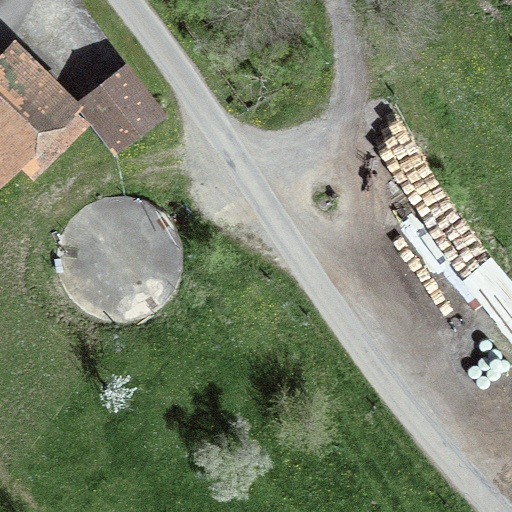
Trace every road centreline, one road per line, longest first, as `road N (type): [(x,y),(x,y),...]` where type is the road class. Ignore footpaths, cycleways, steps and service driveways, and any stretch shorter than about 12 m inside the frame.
road 1 (unclassified): [(498,511),(390,392),(121,0)]
road 2 (track): [(256,192),(337,138),(361,96),(337,0)]
